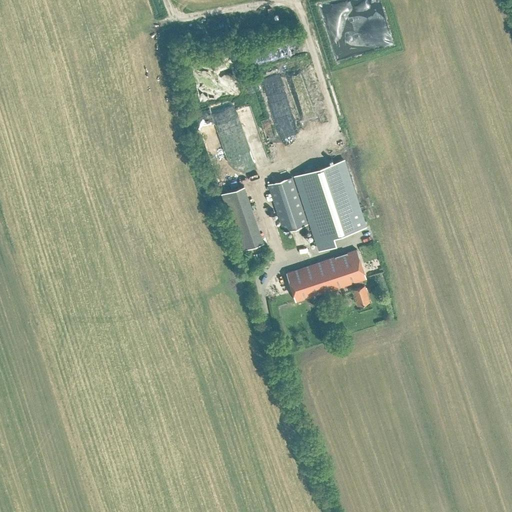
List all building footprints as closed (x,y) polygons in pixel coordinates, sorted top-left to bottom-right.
[(375,63),(375,52),(367,53),(367,63),(375,63)] [(280,118),(293,115),(290,96),(285,97),(280,72),(269,74),(274,98),(276,98),(280,118)] [(267,149),(254,100),(240,104),(246,125),(252,124),(259,151),(267,149)] [(321,109),(304,114),(305,119),(322,114),(321,109)] [(298,124),(304,122),(301,112),(296,113),(298,124)] [(365,225),(343,158),(293,174),(318,249),(336,243),(333,236),(365,225)] [(284,231),(308,223),(292,175),(268,182),(284,231)] [(245,243),(263,238),(247,180),(230,185),(245,243)] [(356,248),(285,271),(294,300),(354,281),(355,286),(351,287),(356,303),(369,299),(364,283),(363,283),(361,278),(365,277),(356,248)]
